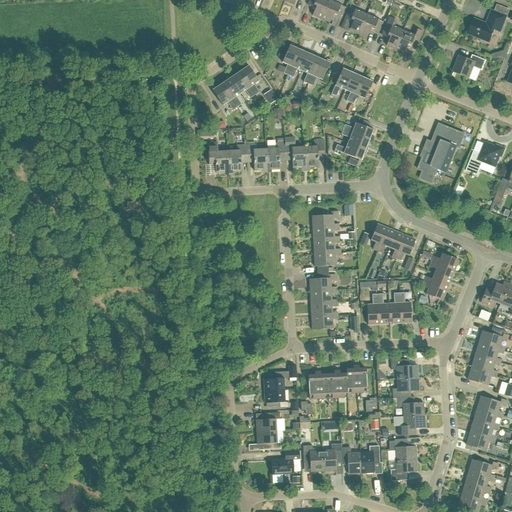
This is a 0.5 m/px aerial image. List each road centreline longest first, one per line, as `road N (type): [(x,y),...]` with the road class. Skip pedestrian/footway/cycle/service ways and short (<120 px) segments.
road 1 (residential): [(283,22),(190,84),(197,190),(283,189)]
road 2 (residential): [(423,511),(447,437),(447,345)]
road 3 (residential): [(292,349),(283,189)]
road 4 (residential): [(292,349),(447,345)]
road 5 (residential): [(394,511),(331,493),(244,498)]
road 6 (residential): [(231,461),(231,382),(292,349)]
road 7 (residential): [(416,81),(283,22)]
road 8 (residential): [(483,257),(401,214),(384,182)]
